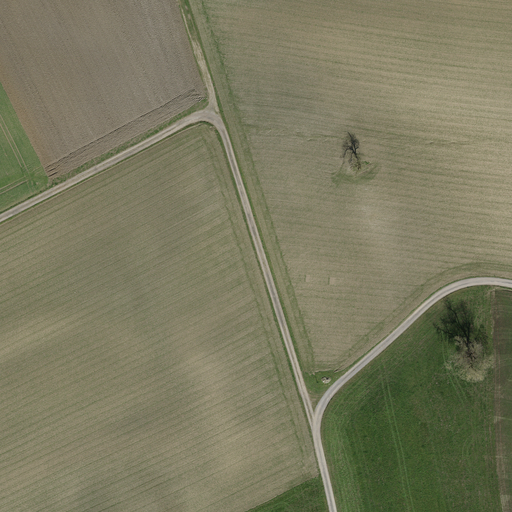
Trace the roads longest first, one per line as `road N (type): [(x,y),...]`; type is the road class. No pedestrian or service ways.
road 1 (track): [(0,216),(213,106),(315,433)]
road 2 (track): [(331,511),(315,433),(326,395),(439,294),(463,284),(511,285)]
